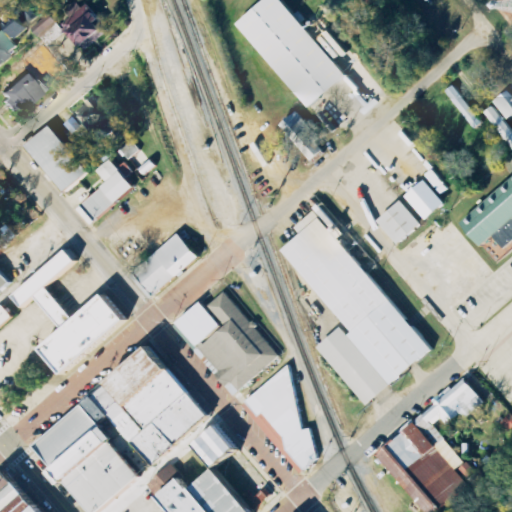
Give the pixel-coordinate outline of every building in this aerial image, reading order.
[(345,76),(281,0),(263,0),(236,23),(307,108),(345,76)] [(88,6),(85,9),(78,2),(67,12),(73,18),(65,26),(90,51),(112,29),(88,6)] [(12,31),(17,38),(30,29),(25,22),(12,31)] [(0,64),(19,46),(4,30),(1,33),(0,32),(0,64)] [(0,96),(19,116),(44,93),(25,73),(0,96)] [(448,92),(471,121),(475,119),(479,124),(483,121),(456,86),(448,92)] [(509,119),(511,117),(511,91),(511,90),(496,102),(509,119)] [(102,143),(122,124),(97,97),(77,115),(102,143)] [(511,145),(511,128),(495,106),(487,113),(511,145)] [(314,162),(326,151),(319,143),(323,139),(298,112),(283,126),(314,162)] [(24,146),(62,193),(88,172),(49,125),(24,146)] [(123,149),(129,158),(140,150),(134,141),(123,149)] [(100,172),(110,184),(85,205),(98,221),(138,188),(114,160),(100,172)] [(511,175),(511,238),(503,246),(492,233),(480,244),(460,222),(511,175)] [(449,203),(428,180),(409,197),(430,220),(449,203)] [(397,244),(420,224),(400,201),(376,221),(397,244)] [(349,333),(347,335),(342,328),(318,347),(364,405),(430,353),(316,210),(294,227),(300,235),(282,249),(349,333)] [(133,270),(154,294),(198,256),(177,232),(133,270)] [(60,375),(126,321),(103,293),(71,320),(45,288),(75,262),(65,250),(10,295),(21,308),(35,297),(62,330),(38,350),(60,375)] [(0,293),(10,285),(0,272),(0,293)] [(279,356),(224,292),(205,308),(200,303),(175,325),(235,395),(279,356)] [(0,327),(12,317),(1,305),(0,305),(0,327)] [(86,511),(98,511),(143,474),(131,459),(139,453),(150,466),(208,418),(149,347),(31,446),(86,511)] [(302,430),(289,366),(243,401),(244,404),(298,475),(317,460),(311,428),(302,430)] [(375,453),(424,511),(436,511),(470,485),(460,472),(467,466),(433,425),(441,418),(445,424),(477,397),(463,381),(375,453)] [(210,467),(191,444),(214,425),(233,448),(210,467)] [(170,466),(188,487),(209,511),(167,511),(146,487),(170,466)] [(209,511),(249,511),(210,467),(188,487),(209,511)] [(0,511),(39,511),(5,472),(0,476),(0,511)]
